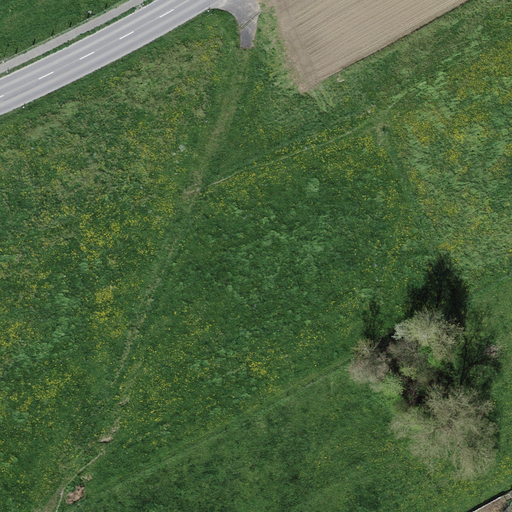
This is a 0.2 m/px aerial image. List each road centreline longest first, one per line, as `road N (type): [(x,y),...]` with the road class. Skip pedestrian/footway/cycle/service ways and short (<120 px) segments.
road 1 (track): [(244,0),(246,58),(51,511)]
road 2 (primary): [(0,96),(190,0)]
